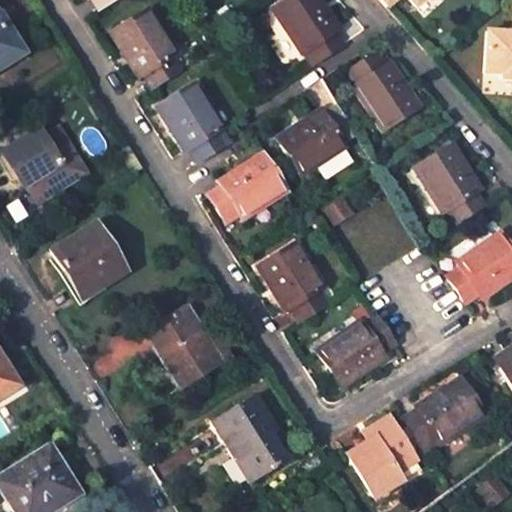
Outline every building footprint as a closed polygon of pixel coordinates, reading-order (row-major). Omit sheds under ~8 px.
[(91,0),(98,9),(111,0),(91,0)] [(317,0),(287,0),(272,10),(301,54),(305,50),(314,63),(340,46),(332,33),(337,30),(317,0)] [(146,11),(110,34),(137,77),(142,74),(151,88),(177,71),(169,57),(174,54),(146,11)] [(0,66),(20,53),(0,20),(0,66)] [(511,33),(485,32),(482,72),(501,74),(501,78),(511,78),(511,33)] [(374,54),(348,72),(356,85),(351,88),(380,131),(417,107),(388,64),(383,67),(374,54)] [(193,84),(156,107),(183,151),(189,149),(197,162),(224,145),(215,132),(221,128),(193,84)] [(269,143),(296,184),(310,175),(319,187),(347,169),(336,152),(343,148),(341,145),(354,136),(334,105),(321,114),(319,111),(269,143)] [(32,136),(0,156),(0,168),(18,196),(26,191),(37,209),(81,181),(53,135),(38,146),(32,136)] [(450,145),(413,169),(441,213),(446,210),(454,223),(481,206),(473,193),(478,190),(450,145)] [(240,220),(284,192),(261,155),(217,183),(221,188),(207,196),(223,223),(237,215),(240,220)] [(92,225),(50,252),(62,271),(65,269),(83,297),(122,272),(92,225)] [(511,253),(498,234),(455,263),(459,268),(445,278),(463,304),(477,294),(480,299),(511,277),(511,253)] [(293,244),(256,268),(284,311),(289,308),(298,322),(324,305),(316,291),(321,288),(293,244)] [(183,311),(146,334),(183,394),(226,366),(217,351),(210,355),(183,311)] [(358,322),(315,352),(339,388),(382,359),(378,353),(392,344),(374,319),(361,327),(358,322)] [(511,348),(493,360),(511,390),(511,348)] [(0,393),(14,385),(0,363),(0,393)] [(458,380),(414,408),(416,411),(403,419),(423,450),(436,442),(438,444),(481,417),(458,380)] [(254,396),(210,424),(247,483),(284,460),(268,434),(275,430),(254,396)] [(373,439),(346,456),(372,498),(400,480),(394,472),(414,461),(387,418),(367,431),(373,439)] [(43,449),(0,477),(0,492),(12,511),(82,511),(85,510),(54,461),(52,463),(43,449)] [(489,481),(469,498),(480,511),(493,511),(506,502),(489,481)]
